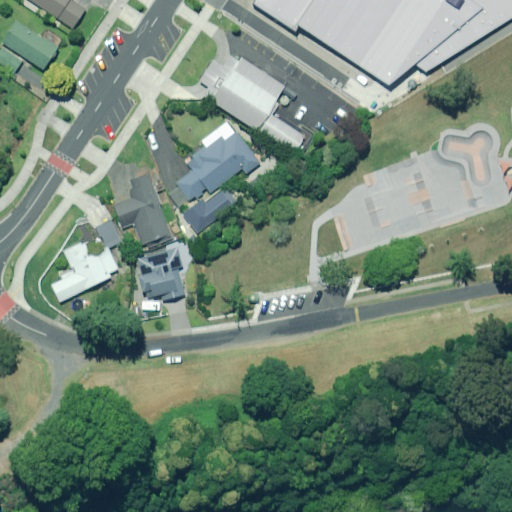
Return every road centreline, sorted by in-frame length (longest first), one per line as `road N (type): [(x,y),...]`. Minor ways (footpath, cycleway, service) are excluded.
road 1 (residential): [(511,284),(134,350),(71,345),(0,305)]
road 2 (residential): [(170,0),(0,241)]
